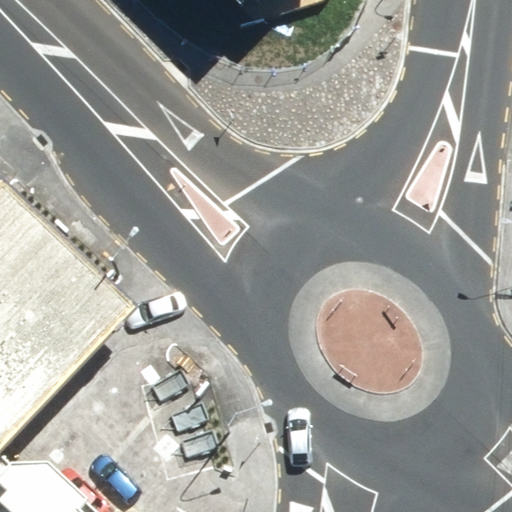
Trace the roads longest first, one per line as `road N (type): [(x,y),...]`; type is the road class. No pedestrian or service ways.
road 1 (primary): [(277,278),(0,6)]
road 2 (tertiary): [(404,237),(442,153),(467,0)]
road 3 (primary): [(363,437),(327,430),(296,411),(274,382),(262,348),(277,278)]
road 4 (primary): [(404,237),(451,275),(464,303),(465,363),(452,390)]
road 5 (primary): [(277,278),(296,256),(347,231),(404,237)]
